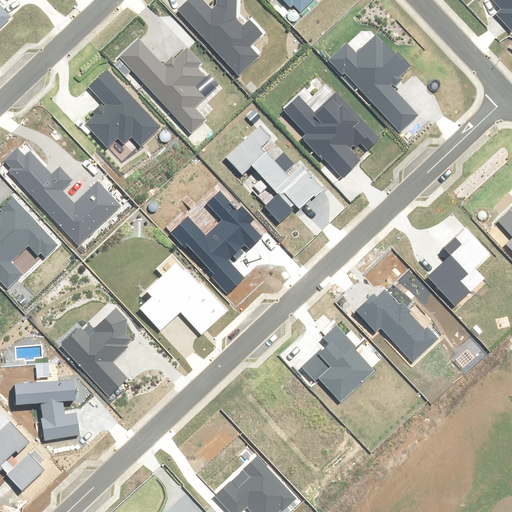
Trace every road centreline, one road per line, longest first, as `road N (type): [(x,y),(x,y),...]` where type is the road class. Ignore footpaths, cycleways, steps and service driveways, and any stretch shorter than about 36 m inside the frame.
road 1 (residential): [(68,511),(509,95)]
road 2 (residential): [(110,0),(0,103)]
road 3 (residential): [(509,95),(419,0)]
